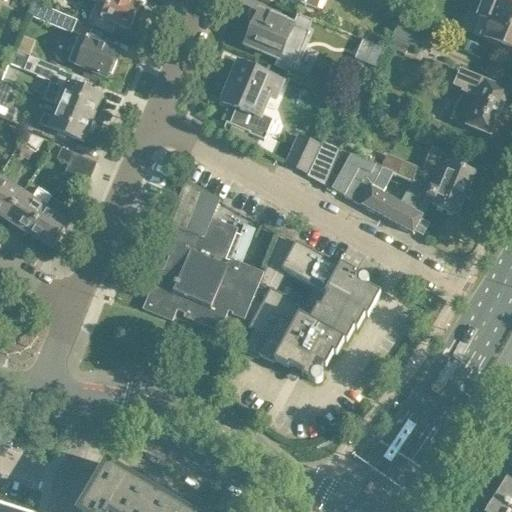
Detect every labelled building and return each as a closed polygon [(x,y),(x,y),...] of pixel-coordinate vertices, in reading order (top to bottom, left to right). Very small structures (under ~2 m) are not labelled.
[(89,0),(97,3),(88,25),(111,35),(115,26),(130,32),(140,6),(125,0),(89,0)] [(294,0),(301,3),(300,5),(305,7),(306,4),(316,9),(316,7),(319,0),(294,0)] [(388,0),(393,2),(390,8),(400,12),(404,0),(388,0)] [(511,0),(486,0),(479,17),(499,25),(492,42),(511,50),(511,0)] [(33,3),(28,15),(71,33),(76,20),(33,3)] [(259,12),(245,45),(278,59),(274,67),(295,76),(297,71),(293,69),(307,36),(309,32),(307,32),(312,21),(297,15),(293,26),(259,12)] [(421,36),(397,26),(387,49),(404,57),(408,47),(415,50),(421,36)] [(67,62),(77,66),(97,75),(97,76),(98,77),(99,76),(106,78),(108,74),(111,75),(117,61),(114,59),(117,51),(79,35),(67,62)] [(362,40),(355,59),(377,68),(384,50),(362,40)] [(14,51),(8,65),(50,82),(43,101),(57,107),(93,121),(94,119),(97,120),(102,110),(98,108),(102,98),(85,91),(77,88),(81,79),(29,57),(14,51)] [(444,76),(447,67),(435,62),(431,71),(444,76)] [(238,64),(221,103),(236,109),(229,124),(226,123),(225,124),(249,134),(248,135),(264,142),(267,135),(264,134),(269,122),(262,118),(263,115),(262,114),(262,115),(258,114),(266,95),(275,99),(282,82),(238,64)] [(450,120),(490,137),(508,92),(460,73),(454,87),(463,91),(450,120)] [(0,85),(0,119),(13,125),(18,113),(6,108),(13,90),(0,85)] [(93,121),(57,107),(52,118),(43,114),(38,125),(84,143),(88,133),(91,135),(96,124),(92,122),(93,121)] [(338,151),(339,151),(344,139),(327,132),(321,146),(308,174),(307,177),(323,186),(338,151)] [(34,156),(44,142),(27,135),(19,146),(34,156)] [(308,174),(321,146),(299,136),(286,165),(308,174)] [(56,161),(68,166),(69,167),(74,154),(61,149),(56,161)] [(425,198),(431,201),(434,202),(432,207),(457,217),(475,174),(456,166),(459,160),(453,157),(436,150),(426,174),(401,164),(397,175),(429,188),(425,198)] [(338,151),(323,186),(413,235),(415,232),(421,235),(427,224),(421,220),(423,217),(422,216),(431,201),(425,198),(429,188),(397,175),(383,170),(339,151),(338,151)] [(74,154),(69,167),(64,178),(87,188),(97,164),(74,154)] [(0,217),(5,221),(22,194),(0,179),(0,217)] [(167,225),(169,225),(168,229),(158,253),(172,259),(166,273),(159,270),(158,271),(142,311),(172,323),(177,311),(185,314),(183,319),(219,333),(228,312),(232,314),(231,316),(244,321),(259,285),(263,273),(230,259),(229,262),(225,260),(237,230),(211,219),(218,203),(220,204),(220,203),(203,193),(185,183),(167,225)] [(27,235),(51,198),(38,189),(31,200),(22,194),(5,221),(27,235)] [(52,251),(76,214),(51,198),(27,235),(52,251)] [(244,225),(230,259),(241,264),(255,230),(244,225)] [(320,373),(319,372),(322,366),(325,368),(333,354),(336,355),(343,341),(346,343),(354,329),(357,330),(364,316),(367,318),(380,294),(366,287),(368,284),(368,283),(368,282),(368,280),(367,280),(367,279),(367,278),(366,278),(365,277),(364,277),(362,277),(360,278),(359,278),(359,279),(354,276),(355,273),(340,265),(339,268),(279,236),(263,273),(259,285),(269,291),(248,329),(253,332),(242,351),(257,360),(259,357),(273,364),(274,362),(288,369),(290,366),(303,373),(301,376),(314,383),(316,384),(317,384),(319,383),(320,383),(320,382),(321,381),(322,381),(322,379),(322,378),(322,377),(322,376),(322,375),(321,374),(320,373)] [(127,478),(106,466),(78,511),(146,511),(157,495),(137,484),(138,482),(128,476),(127,478)] [(511,511),(511,484),(506,481),(485,511),(511,511)] [(176,507),(157,495),(146,511),(187,511),(188,511),(177,505),(176,507)]
